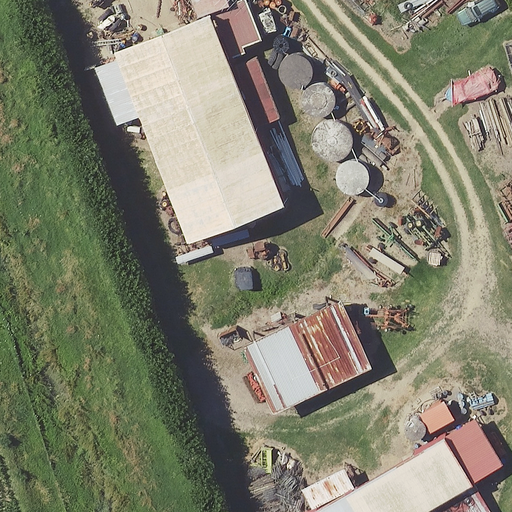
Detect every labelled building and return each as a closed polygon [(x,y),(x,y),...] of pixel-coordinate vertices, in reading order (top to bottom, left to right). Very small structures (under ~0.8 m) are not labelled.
[(280,188),(255,126),(287,113),(242,0),(188,0),(190,3),(109,35),(116,51),(92,60),(114,117),(137,108),(184,226),(280,188)] [(374,183),(303,41),(270,58),(342,200),(374,183)] [(511,99),(503,81),(459,102),(484,155),(511,141),(511,99)] [(367,355),(336,288),(238,333),(270,401),(367,355)] [(487,511),(466,474),(498,456),(456,383),(421,403),(435,427),(347,477),(335,455),(297,476),(309,498),(291,508),(293,511),(487,511)]
